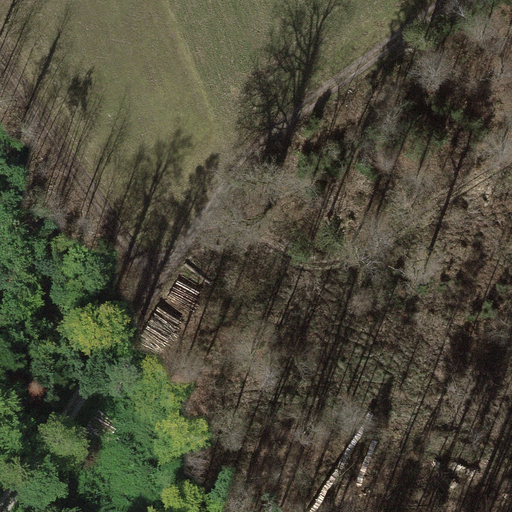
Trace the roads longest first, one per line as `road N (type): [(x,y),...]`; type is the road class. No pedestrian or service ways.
road 1 (track): [(0,506),(258,148),(447,0)]
road 2 (track): [(163,274),(0,41)]
